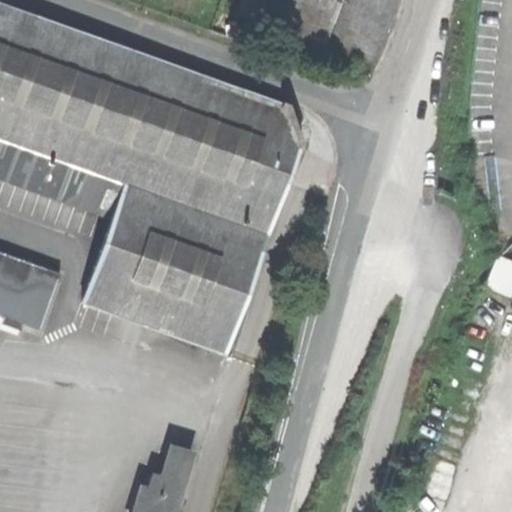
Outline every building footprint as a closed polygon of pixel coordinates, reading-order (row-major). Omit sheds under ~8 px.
[(280,28),(369,58),(387,23),(394,0),(242,0),(237,13),(280,28)] [(0,177),(111,217),(81,301),(224,353),(263,246),(300,140),(288,107),(0,3),(0,177)] [(21,325),(39,331),(59,273),(0,252),(0,317),(3,319),(5,312),(23,318),(21,325)] [(492,291),(511,299),(511,267),(504,264),(492,291)] [(175,511),(197,440),(177,434),(165,478),(149,473),(137,511),(175,511)]
